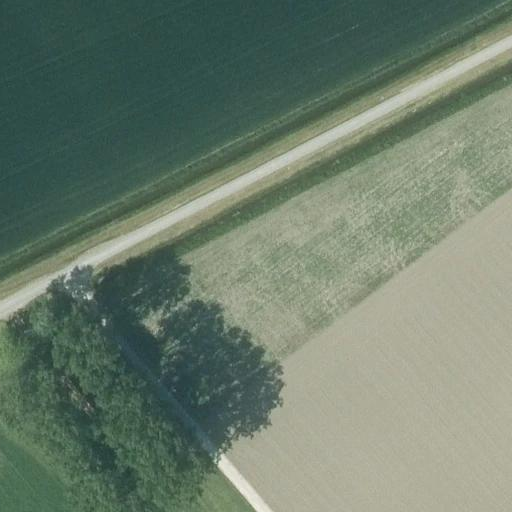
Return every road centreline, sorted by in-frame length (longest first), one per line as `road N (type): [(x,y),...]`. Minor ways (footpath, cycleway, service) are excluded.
road 1 (unclassified): [(0,312),(511,49)]
road 2 (track): [(67,278),(264,511)]
